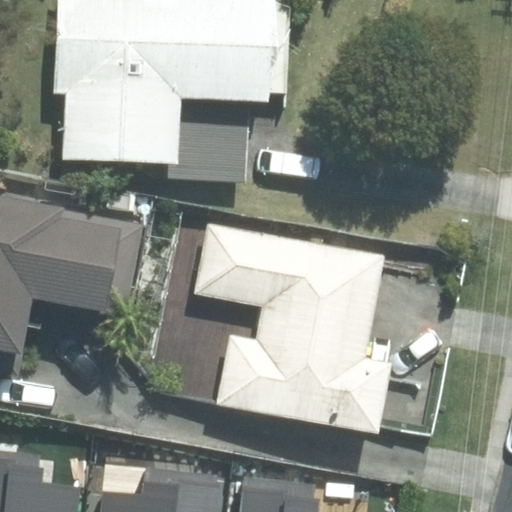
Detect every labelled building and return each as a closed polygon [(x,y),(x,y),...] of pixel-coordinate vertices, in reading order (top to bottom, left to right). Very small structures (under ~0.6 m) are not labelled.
[(280,0),(61,0),(55,97),(66,98),(62,166),(176,173),(181,104),(274,109),(280,0)] [(249,127),(202,125),(200,181),(246,183),(249,127)] [(118,222),(0,198),(0,359),(25,364),(36,306),(99,319),(118,222)] [(382,259),(209,227),(195,297),(262,310),(256,343),(227,338),(213,409),(375,441),(390,365),(362,360),(382,259)] [(126,511),(130,498),(0,464),(0,511),(126,511)] [(232,511),(239,484),(153,465),(142,511),(232,511)]
